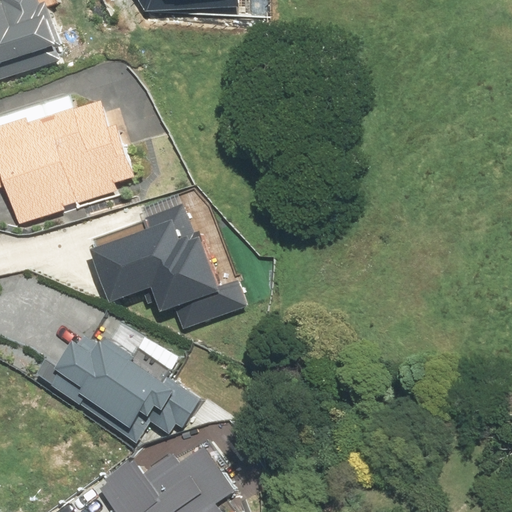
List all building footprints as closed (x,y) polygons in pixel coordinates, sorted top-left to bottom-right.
[(0,0),(0,76),(75,54),(58,0),(0,0)] [(118,98),(0,132),(0,190),(13,187),(24,225),(126,197),(122,185),(142,179),(118,98)] [(96,240),(115,297),(166,281),(173,304),(187,299),(193,318),(249,300),(243,279),(227,284),(207,224),(201,226),(191,196),(147,210),(151,222),(96,240)] [(177,442),(204,401),(97,333),(85,351),(72,342),(45,386),(138,445),(151,425),(177,442)] [(148,459),(107,486),(124,511),(235,511),(227,499),(248,485),(216,436),(189,454),(186,450),(156,470),(148,459)]
